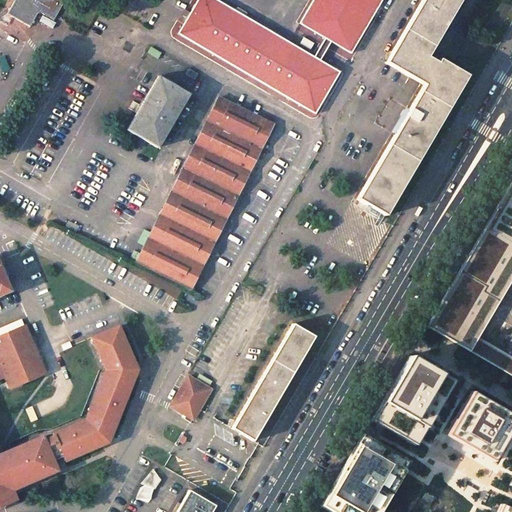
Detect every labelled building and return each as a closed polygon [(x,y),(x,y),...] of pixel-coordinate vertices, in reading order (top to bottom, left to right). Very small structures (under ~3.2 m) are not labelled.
[(14,0),(7,14),(30,27),(38,12),(54,20),(65,0),(14,0)] [(313,57),(214,0),(197,0),(177,34),(315,114),(339,72),(319,61),(330,42),(349,54),(379,0),(312,0),(298,24),(324,39),(313,57)] [(416,87),(349,200),(378,217),(460,77),(432,60),(429,64),(419,58),(453,0),(415,0),(378,64),(416,87)] [(158,77),(127,130),(157,148),(188,94),(158,77)] [(273,123),(218,97),(136,262),(191,289),(273,123)] [(511,176),(427,322),(469,348),(478,333),(511,272),(511,176)] [(0,268),(0,296),(10,292),(0,268)] [(292,324),(231,428),(252,441),(313,337),(292,324)] [(0,501),(3,500),(1,495),(7,492),(7,491),(11,490),(56,470),(52,461),(63,456),(65,461),(109,442),(137,369),(119,326),(91,337),(105,370),(85,420),(53,433),(54,436),(44,440),(42,437),(0,454),(0,378),(5,376),(10,389),(45,373),(24,325),(0,335),(0,501)] [(511,352),(478,333),(469,348),(511,373),(511,352)] [(454,374),(412,349),(373,413),(415,439),(454,374)] [(186,376),(168,407),(193,421),(211,390),(186,376)] [(511,432),(511,407),(473,383),(448,422),(498,454),(511,432)] [(365,511),(399,459),(360,435),(316,508),(323,511),(365,511)] [(144,472),(137,500),(149,503),(156,475),(144,472)] [(190,488),(175,511),(211,511),(215,506),(198,496),(200,494),(190,488)] [(511,511),(511,498),(501,493),(490,511),(511,511)]
